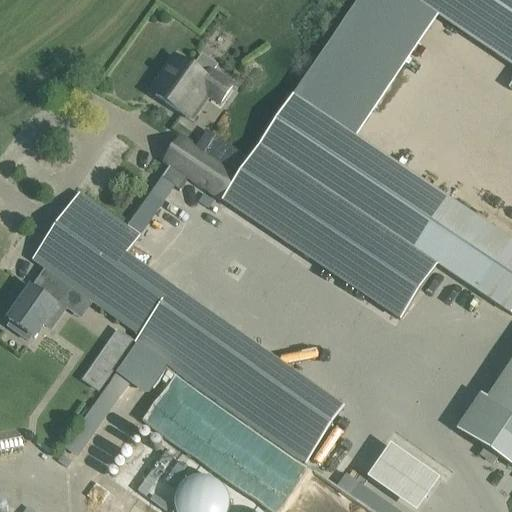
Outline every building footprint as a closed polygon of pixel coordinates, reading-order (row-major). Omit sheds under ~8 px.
[(391,0),(511,74),(511,0),(334,0),(313,35),(321,40),(288,94),(301,102),(363,0),(391,0)] [(171,73),(155,97),(171,108),(183,117),(201,92),(220,105),(232,87),(227,83),(212,72),(216,67),(198,54),(188,68),(176,59),(168,71),(171,73)] [(33,262),(53,276),(70,288),(93,304),(126,257),(140,238),(79,196),(33,262)] [(511,316),(511,219),(485,201),(440,269),(511,316)] [(59,304),(70,288),(53,276),(39,295),(31,289),(8,321),(11,324),(8,329),(28,343),(31,338),(34,340),(44,326),(51,330),(66,308),(59,304)] [(123,363),(137,343),(123,333),(109,353),(123,363)] [(481,397),(458,431),(485,449),(485,450),(483,453),(495,462),(498,458),(499,458),(511,467),(511,363),(487,400),(481,397)] [(113,383),(99,374),(82,400),(95,409),(113,383)] [(131,426),(103,469),(170,511),(245,511),(233,504),(242,491),(155,434),(159,428),(146,420),(139,432),(131,426)] [(405,511),(410,511),(433,480),(383,445),(358,479),(405,511)] [(388,511),(360,496),(354,506),(364,511),(388,511)]
